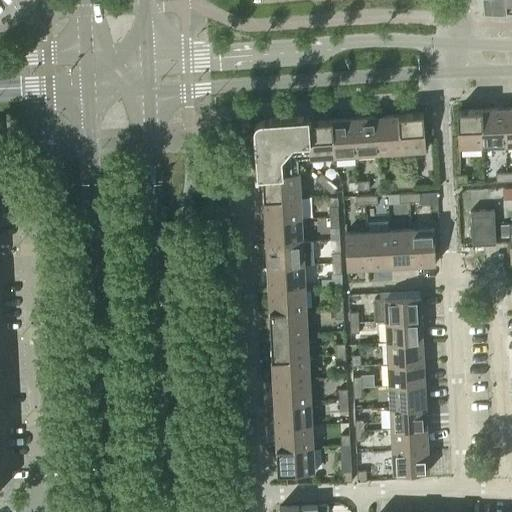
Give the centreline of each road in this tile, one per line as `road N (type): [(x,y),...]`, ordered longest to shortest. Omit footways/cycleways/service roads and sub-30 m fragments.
road 1 (secondary): [(168,511),(147,79)]
road 2 (secondary): [(94,83),(89,135),(109,511)]
road 3 (residential): [(42,508),(24,167)]
road 4 (residential): [(254,494),(237,170)]
road 5 (residential): [(454,59),(147,79)]
road 6 (residential): [(503,466),(495,280),(451,282)]
road 7 (residential): [(451,282),(442,94),(454,59)]
road 8 (residential): [(463,487),(451,282)]
